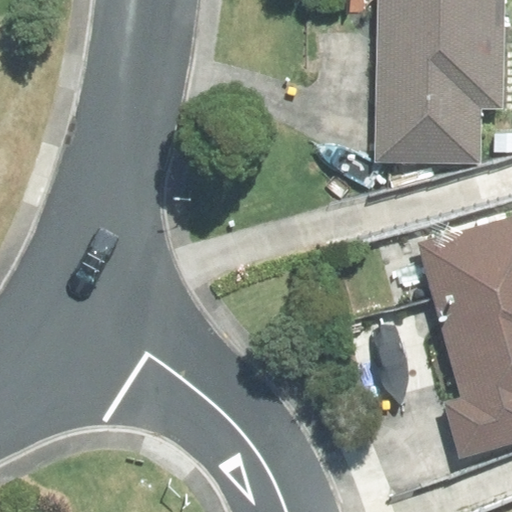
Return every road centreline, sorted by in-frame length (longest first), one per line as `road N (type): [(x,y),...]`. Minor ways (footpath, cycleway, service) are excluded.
road 1 (residential): [(70,297),(108,208),(147,0)]
road 2 (residential): [(279,511),(250,437),(70,297)]
road 3 (residential): [(0,398),(70,297)]
